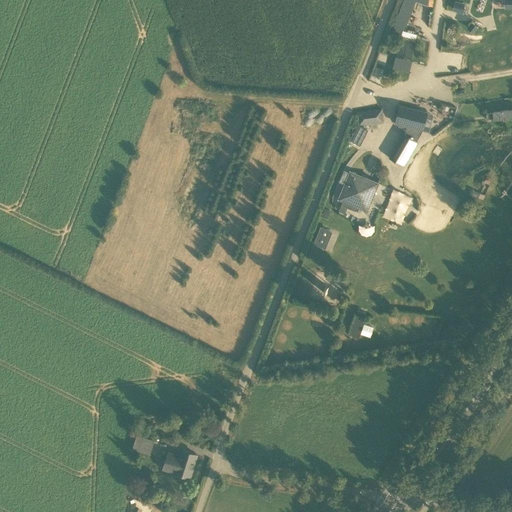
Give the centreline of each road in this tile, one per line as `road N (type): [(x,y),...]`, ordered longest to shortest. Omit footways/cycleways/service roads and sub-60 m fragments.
road 1 (unclassified): [(213,466),(392,0)]
road 2 (unclassified): [(406,500),(213,466)]
road 3 (secondary): [(406,500),(511,341)]
road 4 (unknown): [(355,91),(390,92),(411,78),(425,60),(435,0)]
